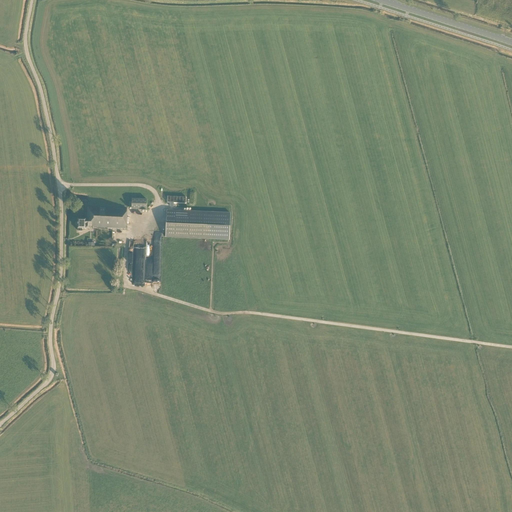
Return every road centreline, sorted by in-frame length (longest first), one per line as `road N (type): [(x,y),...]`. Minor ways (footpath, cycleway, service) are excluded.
road 1 (tertiary): [(0,424),(50,377),(61,265),(59,185),(25,46),(32,0)]
road 2 (secondary): [(511,42),(380,0)]
